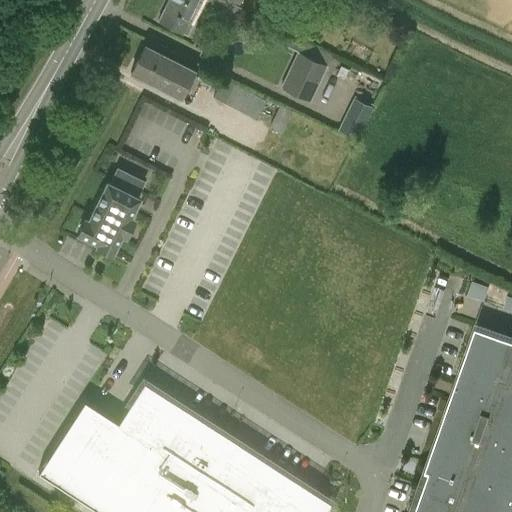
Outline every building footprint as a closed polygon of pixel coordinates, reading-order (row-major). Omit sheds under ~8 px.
[(166,0),(164,6),(165,7),(157,21),(181,34),(182,32),(186,34),(200,8),(196,6),(198,0),(204,0),(218,7),(216,10),(235,20),(241,8),(224,0),(166,0)] [(224,0),(241,8),(234,4),(235,0),(224,0)] [(265,17),(272,4),(265,0),(249,0),(246,8),(265,17)] [(331,62),(335,52),(316,43),(311,54),(331,62)] [(155,85),(169,57),(144,44),(130,72),(155,85)] [(280,87),(308,101),(326,66),(297,52),(280,87)] [(194,70),(169,57),(155,85),(180,97),(194,70)] [(213,96),(256,119),(265,101),(222,79),(213,96)] [(280,105),(269,127),(281,133),(292,111),(280,105)] [(355,141),(366,116),(348,108),(336,132),(355,141)] [(294,112),(283,133),(294,138),(304,117),(294,112)] [(75,233),(95,243),(94,245),(112,254),(121,235),(125,237),(135,218),(131,216),(140,197),(137,195),(144,181),(117,167),(109,182),(106,180),(87,218),(83,216),(75,233)] [(430,471),(415,511),(511,511),(511,338),(476,326),(426,469),(430,471)] [(346,511),(354,492),(146,359),(113,424),(66,396),(18,486),(60,511),(346,511)]
